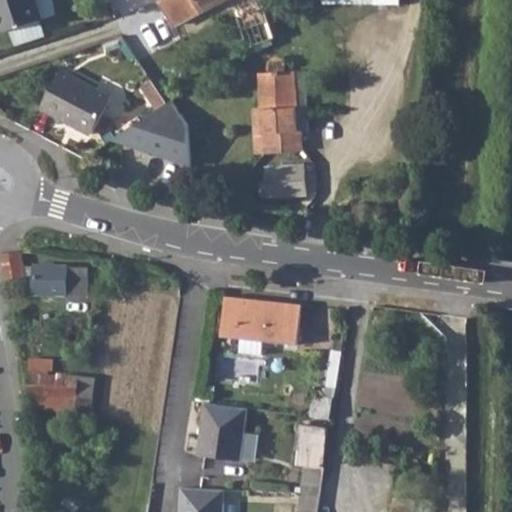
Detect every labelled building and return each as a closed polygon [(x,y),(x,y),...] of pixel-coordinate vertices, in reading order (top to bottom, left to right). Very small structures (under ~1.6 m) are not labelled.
[(0,0),(0,13),(6,31),(44,19),(37,0),(0,0)] [(231,0),(246,48),(274,38),(260,0),(168,0),(164,2),(176,24),(224,0),(231,0)] [(60,67),(40,105),(94,135),(115,97),(60,67)] [(297,130),(294,72),(259,74),(261,108),(251,109),(254,153),(304,149),(303,130),(297,130)] [(306,72),(294,72),(297,130),(303,130),(309,129),(306,72)] [(191,153),(192,107),(123,105),(122,151),(191,153)] [(266,186),(260,187),(261,197),(266,196),(266,198),(306,194),(303,163),(265,166),(266,186)] [(20,250),(2,254),(7,282),(25,278),(20,250)] [(35,265),(35,293),(89,294),(90,266),(35,265)] [(264,340),(297,343),(301,304),(225,297),(222,336),(242,337),(241,351),(262,353),(264,340)] [(75,375),(72,410),(92,412),(95,377),(75,375)] [(331,420),(334,400),(315,397),(312,418),(331,420)] [(247,408),(204,403),(196,455),(239,461),(247,408)] [(301,423),(296,463),(322,467),(327,426),(301,423)] [(296,463),(291,494),(320,495),(324,467),(322,467),(296,463)] [(181,488),(178,511),(221,511),(223,490),(181,488)] [(291,494),(288,511),(317,511),(320,495),(291,494)]
